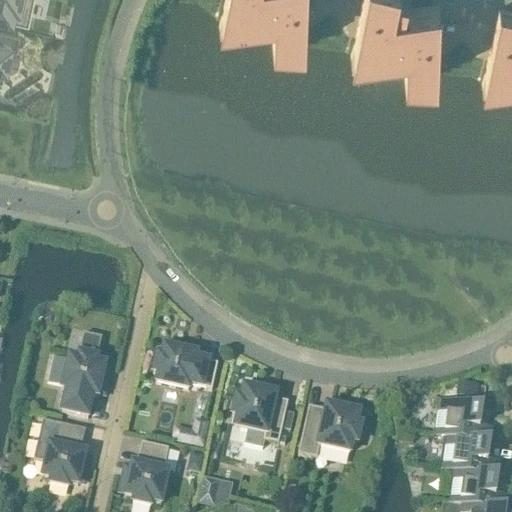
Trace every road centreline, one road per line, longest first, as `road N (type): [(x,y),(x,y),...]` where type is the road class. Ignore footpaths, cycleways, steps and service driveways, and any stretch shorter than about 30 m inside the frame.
road 1 (residential): [(154,268),(222,336),(325,379),(400,383),(507,350)]
road 2 (residential): [(154,268),(95,511)]
road 3 (residential): [(134,0),(107,101),(125,212)]
road 4 (residential): [(0,196),(97,217),(125,212)]
